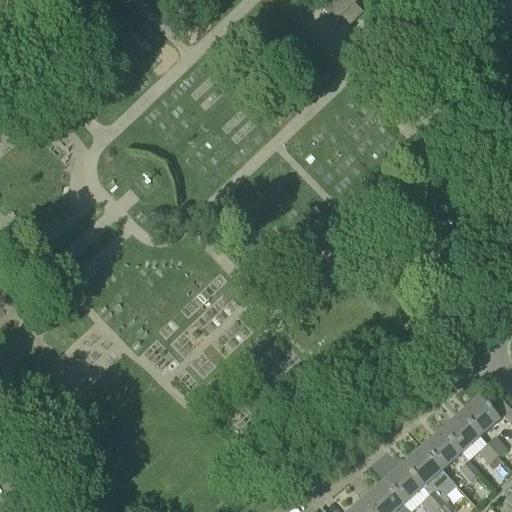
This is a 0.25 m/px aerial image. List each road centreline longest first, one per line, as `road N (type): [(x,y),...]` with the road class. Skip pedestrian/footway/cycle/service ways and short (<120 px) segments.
road 1 (residential): [(292,511),(485,358)]
road 2 (residential): [(511,130),(387,0)]
